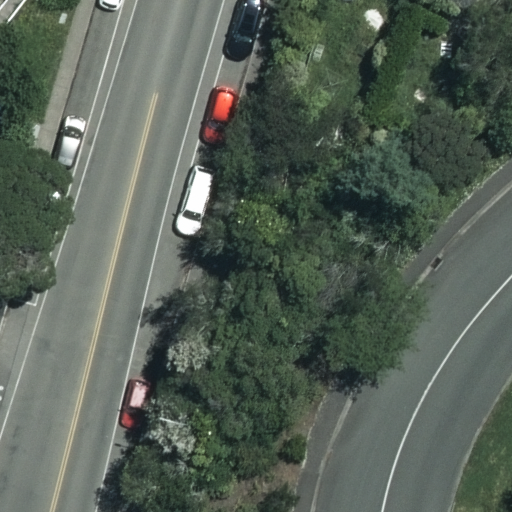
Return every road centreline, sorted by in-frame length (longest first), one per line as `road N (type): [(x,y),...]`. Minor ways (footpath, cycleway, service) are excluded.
road 1 (residential): [(49,511),(179,0)]
road 2 (residential): [(511,274),(446,354),(408,421),(382,511)]
